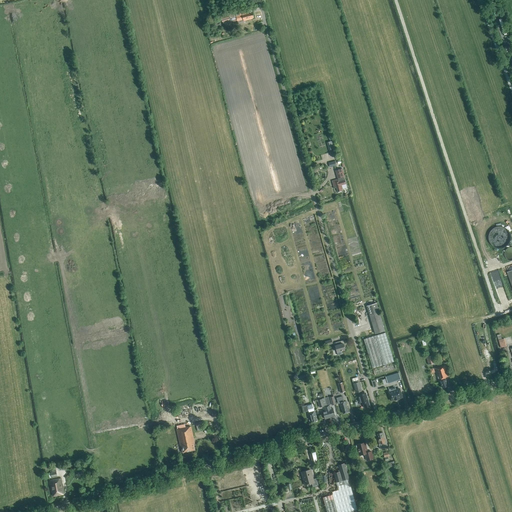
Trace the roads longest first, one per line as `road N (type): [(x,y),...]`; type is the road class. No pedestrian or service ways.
road 1 (unclassified): [(378,420),(258,0)]
road 2 (tertiary): [(48,511),(378,420)]
road 3 (unknown): [(438,0),(511,217)]
road 4 (tertiary): [(378,420),(511,381)]
